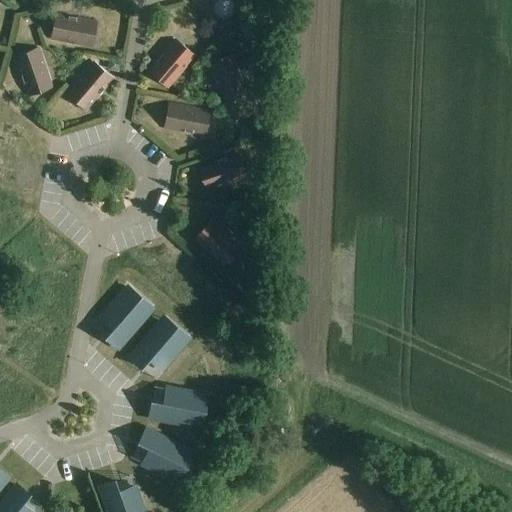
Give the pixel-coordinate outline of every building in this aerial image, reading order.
[(92,45),(97,21),(57,13),(53,38),(92,45)] [(243,36),(254,32),(251,24),(240,28),(243,36)] [(168,87),(195,57),(176,40),(149,70),(168,87)] [(28,94),(52,86),(39,48),(15,56),(28,94)] [(224,101),(247,93),(234,55),(210,63),(224,101)] [(119,72),(121,61),(111,59),(109,70),(119,72)] [(86,109),(113,78),(94,62),(67,92),(86,109)] [(205,135),(210,110),(170,103),(165,127),(205,135)] [(208,190),(247,177),(239,153),(200,166),(208,190)] [(237,194),(237,207),(250,207),(249,193),(237,194)] [(188,219),(190,208),(177,206),(175,217),(188,219)] [(226,266),(243,247),(212,220),(196,239),(226,266)] [(127,288),(101,318),(114,329),(106,338),(118,348),(147,315),(135,305),(140,299),(127,288)] [(158,325),(129,358),(142,369),(149,360),(162,370),(188,340),(175,329),(169,335),(158,325)] [(152,402),(149,418),(192,426),(195,411),(203,412),(206,396),(167,388),(164,404),(152,402)] [(146,430),(139,444),(149,449),(142,464),(177,482),(185,467),(177,463),(185,449),(146,430)] [(0,487),(8,478),(0,471),(0,487)] [(115,482),(100,487),(108,511),(143,511),(134,487),(119,493),(115,482)] [(27,511),(22,507),(29,498),(22,492),(17,488),(9,497),(0,507),(0,511),(27,511)]
